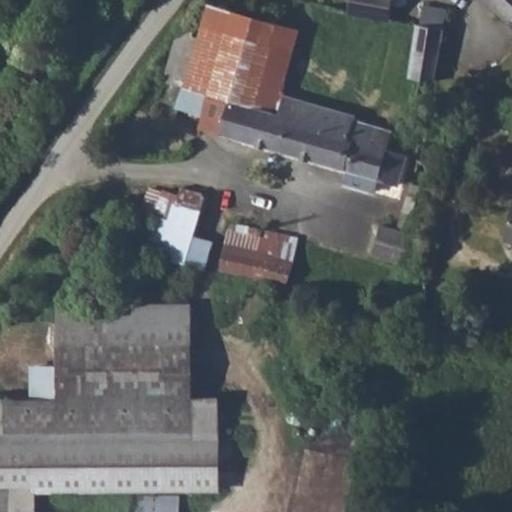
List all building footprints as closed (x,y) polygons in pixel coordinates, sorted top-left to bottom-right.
[(341,0),(338,16),(378,24),(383,1),(379,0),(341,0)] [(511,0),(466,0),(511,40),(511,0)] [(395,10),(390,27),(414,31),(404,82),(424,88),(438,20),(395,10)] [(195,137),(214,141),(226,104),(258,113),(265,96),(280,31),(202,11),(197,34),(175,52),(164,94),(178,101),(175,115),(199,123),(195,137)] [(214,141),(336,177),(351,127),(337,123),(339,117),(265,96),(258,113),(226,104),(214,141)] [(336,177),(372,187),(393,193),(402,168),(382,162),(390,138),(351,127),(336,177)] [(413,143),(408,166),(424,171),(431,145),(431,144),(431,137),(427,134),(423,133),(419,133),(415,137),(413,143)] [(370,269),(398,275),(424,171),(408,166),(391,240),(378,237),(370,269)] [(336,177),(330,195),(367,204),(372,187),(336,177)] [(199,203),(172,194),(149,261),(176,268),(199,203)] [(511,208),(506,207),(496,245),(511,248),(511,208)] [(279,301),(290,259),(218,236),(205,278),(279,301)] [(202,398),(176,398),(178,307),(46,308),(47,368),(25,368),(26,402),(0,402),(0,489),(203,486),(202,398)] [(119,511),(168,511),(168,499),(120,499),(119,511)]
